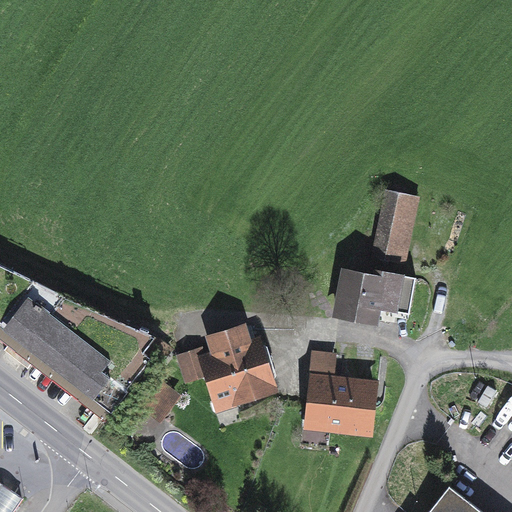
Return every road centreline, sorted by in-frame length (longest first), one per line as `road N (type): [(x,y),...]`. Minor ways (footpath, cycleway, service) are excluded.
road 1 (secondary): [(0,388),(157,511)]
road 2 (residential): [(361,511),(423,357)]
